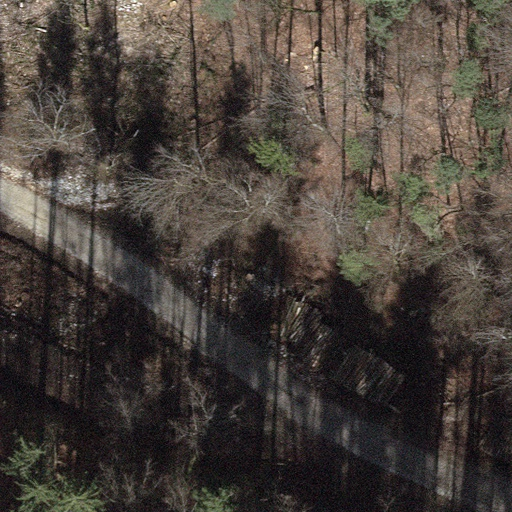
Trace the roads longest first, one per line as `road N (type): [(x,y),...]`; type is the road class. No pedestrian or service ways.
road 1 (track): [(0,224),(368,467),(478,511)]
road 2 (track): [(368,467),(225,445),(0,358)]
